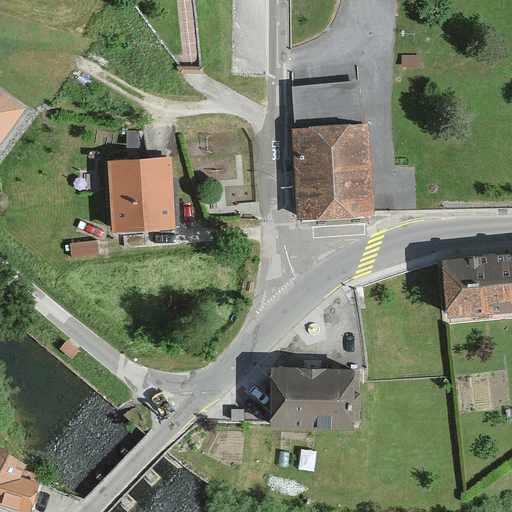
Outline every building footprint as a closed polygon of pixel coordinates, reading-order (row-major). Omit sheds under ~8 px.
[(421,56),(405,58),(406,69),(422,68),(421,56)] [(356,81),(293,86),(296,129),(293,129),(300,219),(374,213),(367,124),(360,124),(356,81)] [(0,141),(24,108),(0,90),(0,141)] [(173,158),(112,162),(117,233),(178,228),(173,158)] [(99,242),(72,246),(74,261),(101,257),(99,242)] [(511,257),(449,263),(453,319),(511,314),(511,257)] [(361,373),(276,372),(276,425),(360,426),(361,373)] [(247,411),(233,411),(233,422),(246,422),(247,411)] [(29,465),(0,447),(0,503),(24,511),(35,511),(47,487),(23,477),(29,465)]
